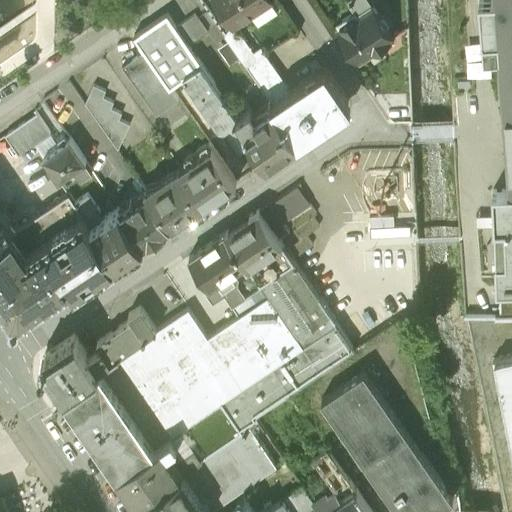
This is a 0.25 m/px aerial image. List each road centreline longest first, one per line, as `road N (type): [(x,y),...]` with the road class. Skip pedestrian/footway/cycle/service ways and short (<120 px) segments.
road 1 (residential): [(5,359),(374,107),(301,0)]
road 2 (residential): [(0,107),(153,0)]
road 3 (tertiary): [(5,359),(104,511)]
